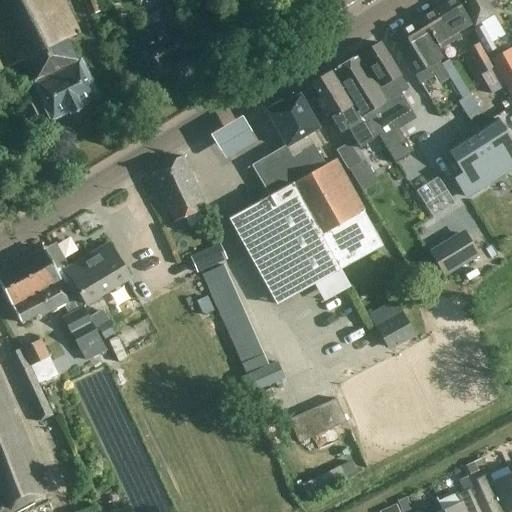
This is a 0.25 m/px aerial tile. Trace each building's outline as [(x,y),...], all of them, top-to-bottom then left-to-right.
[(80,105),(97,97),(78,59),(77,59),(67,40),(79,34),(62,0),(0,0),(0,48),(9,66),(24,59),(35,81),(32,83),(38,94),(29,99),(38,116),(46,112),(51,120),(69,111),(70,113),(81,108),(80,105)] [(328,0),(335,14),(358,2),(356,0),(328,0)] [(450,0),(419,19),(427,33),(428,32),(430,35),(431,35),(440,50),(461,38),(458,33),(471,26),(455,0),(450,0)] [(459,0),(475,25),(493,14),(490,8),(501,2),(500,0),(459,0)] [(440,65),(438,62),(442,60),(426,33),(427,33),(419,19),(390,36),(414,77),(415,76),(421,85),(433,77),(438,85),(439,84),(446,96),(455,90),(461,100),(457,102),(469,121),(480,114),(468,95),(469,95),(449,60),(440,65)] [(142,49),(140,50),(154,77),(172,68),(170,65),(186,57),(173,33),(171,34),(165,22),(135,37),(142,49)] [(380,44),(356,58),(396,126),(412,116),(399,94),(407,89),(380,44)] [(489,62),(479,44),(465,51),(478,75),(492,67),(489,62)] [(511,52),(511,50),(498,56),(490,61),(511,101),(511,52)] [(356,58),(333,71),(374,140),(377,138),(379,142),(384,139),(396,161),(392,163),(392,164),(410,154),(394,127),(396,126),(356,58)] [(333,71),(309,86),(317,100),(313,102),(323,118),(325,116),(337,136),(344,132),(356,151),(374,140),(333,71)] [(277,306),(330,276),(383,247),(364,213),(365,213),(336,161),(325,167),(307,136),(316,130),(298,97),(282,106),(280,103),(266,111),(285,146),(251,166),(268,196),(227,219),(228,222),(230,221),(277,306)] [(511,145),(496,120),(447,150),(462,174),(453,179),(465,198),(486,184),(483,180),(500,169),(503,174),(511,168),(511,145)] [(360,162),(349,143),(336,150),(347,169),(360,162)] [(204,209),(181,157),(149,175),(174,224),(204,209)] [(463,230),(428,251),(444,278),(479,257),(463,230)] [(196,273),(226,259),(216,237),(209,240),(213,248),(190,258),(196,273)] [(130,281),(108,245),(65,271),(76,290),(86,307),(130,281)] [(68,295),(76,290),(65,271),(62,266),(55,270),(44,249),(0,272),(0,287),(20,324),(35,316),(40,317),(71,300),(68,295)] [(206,289),(228,278),(223,267),(201,277),(206,289)] [(211,300),(233,289),(228,278),(206,289),(211,300)] [(216,311),(238,300),(233,289),(211,300),(216,311)] [(221,322),(243,311),(238,300),(216,311),(221,322)] [(102,346),(82,307),(63,317),(82,356),(102,346)] [(226,333),(248,322),(243,311),(221,322),(226,333)] [(388,351),(415,336),(403,313),(376,327),(388,351)] [(231,343),(253,333),(248,322),(226,333),(231,343)] [(236,354),(258,344),(253,333),(231,343),(236,354)] [(30,366),(35,376),(51,369),(39,341),(22,349),(30,366)] [(240,365),(263,355),(258,344),(236,354),(240,365)] [(30,366),(22,349),(8,355),(38,421),(51,416),(28,366),(30,366)] [(263,355),(240,365),(246,377),(268,367),(263,355)] [(268,367),(246,377),(242,379),(249,394),(284,378),(277,363),(268,367)] [(15,410),(0,375),(0,479),(13,509),(46,494),(37,472),(41,470),(22,425),(19,427),(12,412),(15,410)] [(318,406),(329,429),(344,422),(334,399),(318,406)] [(303,413),(313,436),(329,429),(318,406),(303,413)] [(313,436),(303,413),(287,420),(298,444),(313,436)] [(469,475),(484,468),(480,459),(465,466),(469,475)] [(357,474),(350,460),(301,486),(308,499),(357,474)] [(511,511),(511,479),(510,474),(492,482),(488,474),(475,480),(489,511),(511,511)] [(442,511),(441,511),(479,511),(469,489),(456,495),(459,503),(442,511)] [(400,511),(404,511),(411,509),(406,498),(396,502),(400,511)] [(41,511),(36,503),(20,511),(41,511)]
